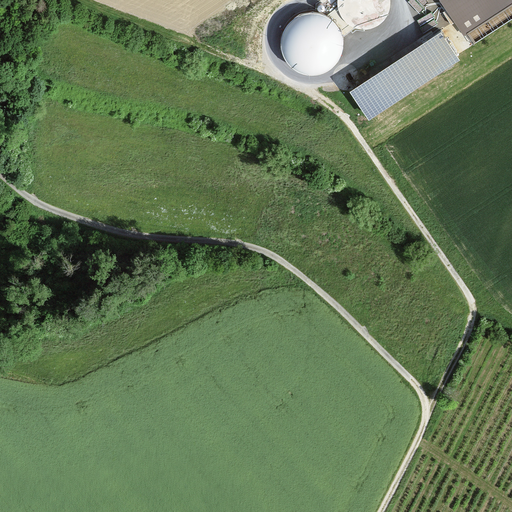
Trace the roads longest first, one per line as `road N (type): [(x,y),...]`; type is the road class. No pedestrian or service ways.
road 1 (track): [(380,511),(418,437),(424,401),(339,308),(265,251),(106,227),(38,203),(0,171)]
road 2 (track): [(423,424),(468,324),(471,298),(351,123),(305,91)]
road 3 (track): [(80,0),(305,91)]
